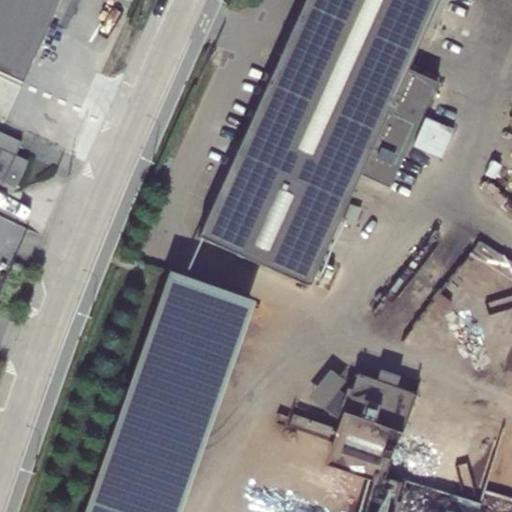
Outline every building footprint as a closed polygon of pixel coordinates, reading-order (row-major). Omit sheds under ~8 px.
[(0,0),(0,74),(21,84),(59,0),(0,0)] [(304,0),(197,237),(308,287),(358,175),(388,188),(436,82),(406,69),(437,0),(304,0)] [(0,183),(14,190),(27,162),(14,157),(21,142),(0,132),(0,183)] [(177,511),(252,301),(168,271),(82,511),(177,511)] [(323,465),(370,481),(373,474),(384,477),(415,394),(356,374),(350,390),(346,388),(344,395),(337,390),(345,381),(330,370),(308,397),(339,420),(336,429),(292,414),(288,427),(331,442),(323,465)]
